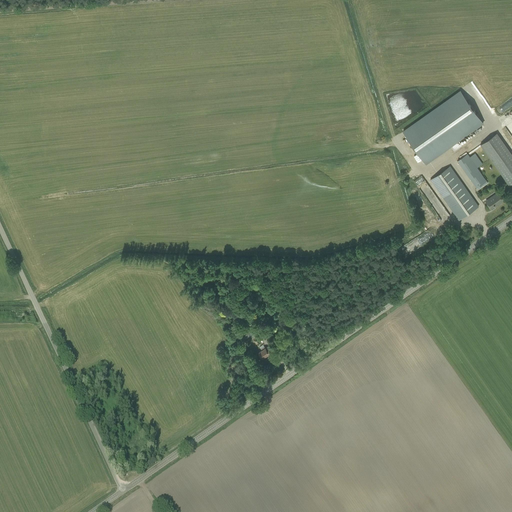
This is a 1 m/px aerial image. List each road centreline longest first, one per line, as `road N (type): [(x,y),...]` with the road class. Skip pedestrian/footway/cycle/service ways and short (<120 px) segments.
road 1 (tertiary): [(123,490),(511,219)]
road 2 (track): [(36,198),(393,147)]
road 3 (unclassified): [(123,490),(0,228)]
